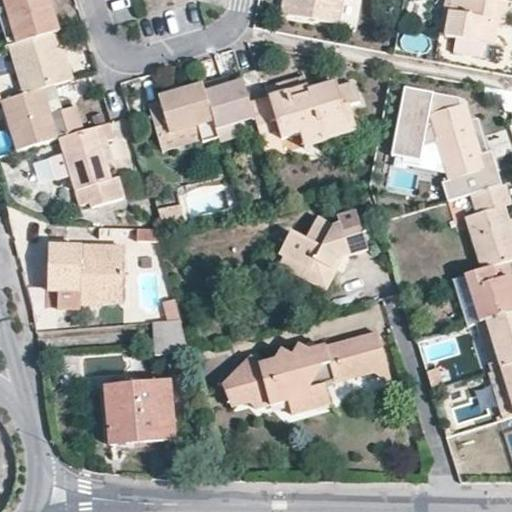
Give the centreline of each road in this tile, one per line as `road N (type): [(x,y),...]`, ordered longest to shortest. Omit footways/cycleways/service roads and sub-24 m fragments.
road 1 (tertiary): [(131,507),(484,506)]
road 2 (residential): [(241,0),(237,20),(219,36),(130,63),(112,53),(93,0)]
